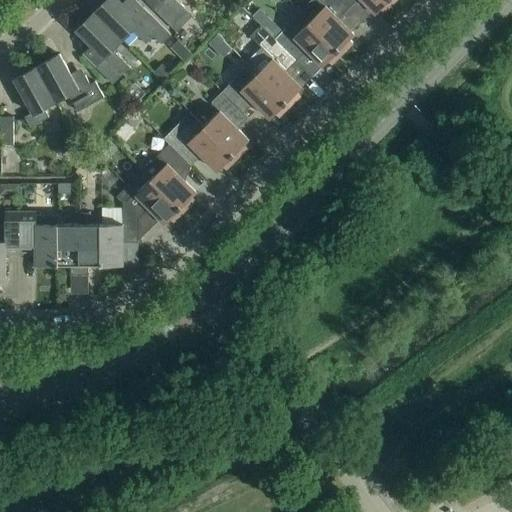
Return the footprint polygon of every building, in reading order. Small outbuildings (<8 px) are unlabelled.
[(119,0),(107,0),(95,12),(123,41),(133,31),(147,45),(154,37),(162,44),(171,35),(135,0),(126,0),(123,4),(119,0)] [(146,0),(145,1),(177,32),(193,17),(176,0),(146,0)] [(340,0),(314,0),(301,13),(342,54),(353,44),(350,40),(355,35),(339,19),(350,9),(340,0)] [(340,0),(350,9),(358,0),(361,0),(376,14),(381,9),(385,12),(395,2),(393,0),(340,0)] [(123,41),(95,12),(76,31),(91,46),(83,54),(113,85),(130,68),(113,51),(123,41)] [(301,13),(275,39),(275,40),(297,61),(308,51),(323,67),(329,62),(332,65),(342,54),(301,13)] [(273,59),(257,74),(290,107),(300,96),(297,93),(302,88),(286,72),(297,61),(275,40),(275,39),(261,25),(250,36),(273,59)] [(218,36),(209,44),(213,48),(221,39),(218,36)] [(60,54),(37,67),(57,102),(69,95),(78,112),(104,98),(96,82),(90,85),(86,76),(75,82),(60,54)] [(164,82),(172,74),(163,65),(155,73),(164,82)] [(249,65),(222,92),(244,114),(255,103),(271,119),(276,114),(279,117),(290,107),(257,74),(249,65)] [(57,102),(37,67),(14,80),(33,113),(25,118),(31,128),(49,118),(44,109),(57,102)] [(220,111),(204,127),(237,159),(248,149),(244,146),(249,141),(234,124),(244,114),(222,92),(212,103),(220,111)] [(163,138),(169,144),(191,166),(202,156),(218,172),(223,167),(226,170),(237,159),(204,127),(190,112),(163,138)] [(134,129),(143,119),(137,113),(128,122),(134,129)] [(1,117),(1,146),(14,146),(14,118),(1,117)] [(143,170),(151,179),(184,212),(195,201),(192,198),(197,193),(181,177),(191,166),(169,144),(143,170)] [(442,153),(457,168),(466,159),(451,144),(442,153)] [(82,166),(90,174),(101,164),(93,155),(82,166)] [(117,197),(123,204),(124,204),(139,219),(149,208),(165,224),(170,219),(174,222),(184,212),(151,179),(136,194),(128,186),(117,197)] [(71,195),(70,185),(59,185),(59,195),(71,195)] [(123,225),(101,225),(101,266),(124,266),(124,243),(139,243),(139,219),(124,204),(123,204),(123,225)] [(0,282),(6,283),(6,254),(21,253),(21,212),(6,212),(6,227),(0,227),(0,282)] [(37,213),(21,212),(21,253),(36,254),(36,266),(58,266),(58,225),(58,216),(37,216),(37,213)] [(80,214),(80,225),(80,275),(89,275),(89,266),(101,266),(101,225),(91,225),(91,214),(80,214)] [(80,225),(58,225),(58,266),(71,266),(71,275),(80,275),(80,225)]
